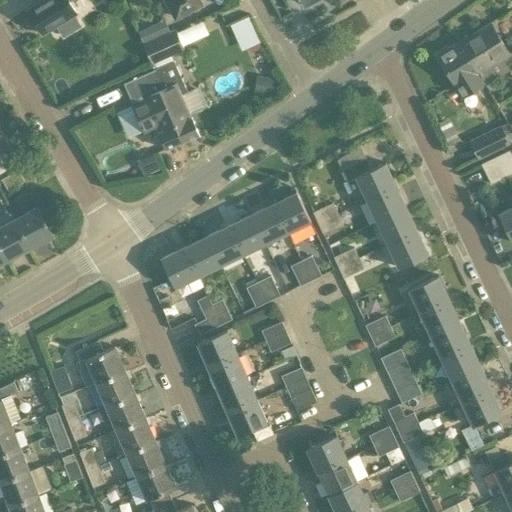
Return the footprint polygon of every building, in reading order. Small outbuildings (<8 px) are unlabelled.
[(85,7),(80,0),(38,0),(40,2),(28,9),(42,33),(85,7)] [(166,0),(175,17),(199,4),(196,0),(166,0)] [(242,49),(261,40),(250,13),(231,21),(242,49)] [(459,41),(478,73),(510,54),(491,23),(459,41)] [(176,29),(143,43),(152,63),(184,48),(176,29)] [(485,84),(478,73),(459,41),(437,54),(456,86),(463,97),(485,84)] [(184,141),(198,135),(191,118),(190,118),(180,95),(187,92),(175,61),(156,69),(163,88),(161,89),(159,90),(175,125),(177,124),(184,141)] [(164,149),(184,141),(177,124),(175,125),(159,90),(161,89),(154,70),(123,83),(129,99),(134,97),(136,102),(130,105),(142,132),(156,127),(158,132),(157,132),(164,149)] [(256,75),(254,92),(275,95),(277,78),(256,75)] [(468,139),(478,158),(511,141),(511,128),(507,121),(468,139)] [(0,158),(12,152),(0,130),(0,172),(5,170),(0,161),(0,158)] [(511,147),(499,154),(509,174),(511,172),(511,147)] [(144,161),(139,163),(144,174),(160,167),(154,152),(143,157),(144,161)] [(495,181),(509,174),(499,154),(485,161),(495,181)] [(366,200),(396,185),(385,162),(371,169),(365,157),(341,169),(346,181),(355,177),(366,200)] [(8,190),(24,181),(18,170),(1,179),(8,190)] [(366,200),(376,222),(406,208),(396,185),(366,200)] [(273,203),(287,233),(310,221),(295,191),(273,203)] [(312,211),(317,222),(337,212),(333,202),(312,211)] [(273,203),(250,213),(265,243),(287,233),(273,203)] [(14,219),(30,247),(52,234),(37,206),(14,219)] [(511,240),(511,206),(499,212),(511,240)] [(376,222),(387,245),(417,230),(406,208),(376,222)] [(337,212),(317,222),(322,232),(342,223),(337,212)] [(250,213),(228,224),(243,254),(265,243),(250,213)] [(14,219),(0,226),(0,245),(7,259),(30,247),(14,219)] [(228,224),(206,235),(220,265),(243,254),(228,224)] [(428,253),(417,230),(387,245),(398,268),(428,253)] [(206,235),(183,246),(198,276),(220,265),(206,235)] [(498,243),(493,245),(496,252),(502,249),(498,243)] [(203,286),(198,276),(183,246),(161,257),(175,287),(188,281),(193,291),(203,286)] [(333,256),(338,266),(358,257),(353,247),(333,256)] [(301,260),(310,280),(321,275),(311,255),(301,260)] [(358,257),(338,266),(343,277),(363,268),(358,257)] [(300,285),(310,280),(301,260),(290,265),(300,285)] [(256,282),(266,302),(280,295),(270,275),(256,282)] [(419,313),(449,299),(438,276),(408,290),(419,313)] [(256,307),(266,302),(256,282),(246,287),(256,307)] [(199,334),(222,323),(212,303),(207,294),(197,300),(205,318),(194,324),(199,334)] [(212,303),(222,323),(232,319),(222,298),(212,303)] [(419,313),(430,335),(459,321),(449,299),(419,313)] [(171,302),(161,306),(166,317),(177,313),(172,302),(171,302)] [(370,336),(390,326),(385,315),(365,324),(370,336)] [(261,329),(265,340),(286,331),(281,321),(261,329)] [(430,335),(440,358),(470,344),(459,321),(430,335)] [(370,336),(380,358),(401,349),(390,326),(370,336)] [(196,343),(206,366),(237,353),(227,329),(196,343)] [(286,331),(265,340),(270,351),(290,342),(286,331)] [(95,382),(124,370),(114,346),(103,351),(98,340),(86,346),(74,352),(78,363),(85,360),(95,382)] [(440,358),(451,380),(480,366),(470,344),(440,358)] [(401,349),(380,358),(390,380),(410,370),(417,367),(415,361),(408,365),(401,349)] [(237,353),(206,366),(216,389),(247,376),(237,353)] [(64,365),(49,370),(53,382),(68,376),(64,365)] [(280,375),(285,386),(305,376),(301,366),(280,375)] [(451,380),(461,403),(491,389),(480,366),(451,380)] [(95,382),(105,406),(134,393),(124,370),(95,382)] [(421,393),(410,370),(390,380),(400,401),(401,402),(404,401),(421,393)] [(247,376),(216,389),(226,412),(257,399),(247,376)] [(305,376),(285,386),(290,396),(299,393),(304,406),(316,401),(305,376)] [(0,426),(10,423),(1,400),(18,393),(13,382),(1,388),(0,388),(0,426)] [(502,412),(491,389),(461,403),(472,426),(502,412)] [(105,406),(115,429),(144,416),(134,393),(105,406)] [(257,399),(226,412),(236,435),(267,422),(257,399)] [(68,422),(80,417),(73,400),(61,405),(68,422)] [(387,409),(398,432),(418,422),(413,411),(404,415),(398,403),(387,409)] [(45,416),(52,434),(64,429),(57,411),(45,416)] [(118,456),(126,452),(155,440),(144,416),(115,429),(108,432),(118,456)] [(80,417),(68,422),(74,440),(87,435),(80,417)] [(423,432),(418,422),(398,432),(403,442),(423,432)] [(0,426),(0,453),(19,446),(27,443),(22,429),(14,433),(10,423),(0,426)] [(368,435),(373,445),(393,436),(388,425),(368,435)] [(64,429),(52,434),(58,451),(71,446),(64,429)] [(316,472),(347,457),(336,434),(305,449),(316,472)] [(393,436),(373,445),(378,455),(399,446),(393,436)] [(126,452),(136,476),(165,463),(155,440),(126,452)] [(0,453),(0,481),(28,470),(19,446),(0,453)] [(79,452),(86,470),(99,464),(98,464),(106,461),(101,449),(94,451),(92,447),(79,452)] [(316,472),(326,494),(357,480),(347,457),(316,472)] [(70,481),(82,476),(75,459),(63,463),(70,481)] [(504,494),(511,489),(511,461),(483,475),(494,498),(504,494)] [(148,499),(152,509),(175,499),(171,489),(175,487),(165,463),(136,476),(146,500),(148,499)] [(99,464),(86,470),(93,487),(105,482),(99,464)] [(0,481),(0,483),(8,505),(37,494),(28,470),(0,481)] [(390,480),(394,490),(414,481),(409,471),(390,480)] [(326,494),(334,511),(347,511),(368,503),(357,480),(326,494)] [(425,511),(428,511),(414,481),(394,490),(404,511),(425,511)] [(72,511),(71,508),(61,511),(44,511),(37,494),(8,505),(11,511),(72,511)] [(436,498),(432,500),(437,511),(442,510),(436,498)] [(193,511),(190,504),(179,508),(175,499),(152,509),(153,511),(193,511)] [(485,502),(463,511),(489,511),(490,511),(485,502)] [(372,511),(368,503),(347,511),(372,511)] [(460,511),(456,503),(442,510),(437,511),(460,511)]
